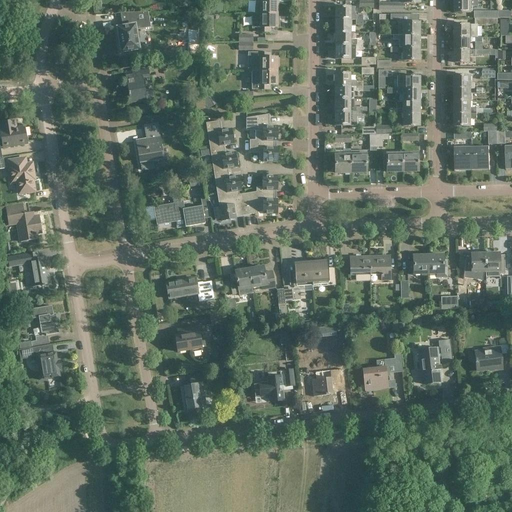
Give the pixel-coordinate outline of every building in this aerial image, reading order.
[(254,0),(255,1),(257,1),(257,5),(255,7),(255,14),(260,14),(277,14),(277,0),(270,0),(269,0),(254,0)] [(454,0),(454,13),(471,13),(471,5),(478,5),(477,0),(454,0)] [(335,7),(335,20),(350,20),(355,20),(362,20),(362,15),(356,15),(354,15),(354,7),(335,7)] [(139,49),(136,29),(140,28),(140,27),(148,25),(147,21),(149,21),(148,12),(120,12),(123,26),(117,27),(121,52),(139,49)] [(252,14),(252,28),(257,28),(257,32),(270,32),(270,28),(277,28),(277,14),(260,14),(255,14),(252,14)] [(408,15),(390,15),(390,19),(397,19),(397,23),(398,23),(398,35),(403,35),(419,35),(419,22),(408,22),(408,15)] [(478,24),(455,24),(455,37),(478,37),(478,25),(498,25),(498,19),(478,19),(478,24)] [(335,20),(335,33),(350,33),(350,20),(335,20)] [(355,41),(355,40),(350,40),(350,33),(335,33),(335,46),(362,46),(362,41),(355,41)] [(238,42),(252,42),(252,34),(238,34),(238,42)] [(403,35),(403,41),(403,48),(419,48),(419,35),(403,35)] [(455,37),(455,50),(470,50),(470,43),(471,43),(471,42),(488,42),(488,38),(482,38),(482,37),(478,37),(470,37),(455,37)] [(252,42),(238,42),(238,50),(252,50),(252,42)] [(335,59),(350,59),(355,59),(355,52),(357,52),(357,51),(362,51),(362,46),(335,46),(335,59)] [(403,48),(403,61),(419,61),(419,48),(403,48)] [(455,50),(455,63),(469,63),(469,57),(470,57),(470,50),(455,50)] [(257,53),(248,53),(248,71),(251,71),(257,71),(259,71),(277,71),(277,58),(270,58),(270,53),(257,53)] [(150,76),(148,67),(124,71),(130,103),(146,100),(146,104),(154,103),(152,91),(145,92),(142,78),(150,76)] [(494,69),(482,69),(482,78),(495,78),(495,71),(494,71),(494,69)] [(257,71),(251,71),(251,90),(270,90),(270,85),(277,85),(277,71),(259,71),(257,71)] [(349,81),(349,73),(335,73),(335,87),(362,87),(362,82),(356,82),(356,81),(349,81)] [(397,76),(397,89),(419,89),(419,76),(397,76)] [(454,76),(454,88),(471,88),(475,88),(475,83),(471,83),(471,76),(454,76)] [(353,92),(362,92),(362,87),(335,87),(335,99),(349,100),(353,100),(353,92)] [(454,88),(454,101),(471,101),(471,88),(454,88)] [(419,89),(397,89),(390,89),(390,94),(403,94),(403,101),(419,101),(419,89)] [(195,98),(197,110),(204,109),(203,97),(195,98)] [(335,99),(335,112),(349,112),(354,113),(354,108),(353,108),(353,100),(349,100),(335,99)] [(419,114),(419,101),(403,101),(403,114),(419,114)] [(471,101),(454,101),(454,114),(471,114),(471,101)] [(335,112),(335,126),(349,126),(356,126),(356,118),(362,118),(362,116),(366,116),(366,113),(362,113),(354,113),(349,112),(335,112)] [(274,141),(277,141),(277,126),(269,126),(269,114),(246,118),(246,131),(255,131),(255,140),(274,140),(274,141)] [(403,114),(403,127),(419,127),(419,114),(403,114)] [(454,114),(454,126),(471,126),(471,119),(476,119),(476,114),(471,114),(454,114)] [(24,126),(16,127),(15,120),(2,123),(3,129),(0,129),(0,130),(3,148),(13,146),(13,145),(17,144),(17,145),(27,144),(24,126)] [(223,145),(233,143),(231,129),(221,131),(220,121),(206,123),(209,147),(223,144),(223,145)] [(164,134),(162,122),(144,125),(147,139),(136,141),(140,161),(142,170),(153,168),(152,159),(163,157),(159,135),(164,134)] [(488,132),(488,144),(497,144),(497,131),(488,132)] [(497,144),(505,144),(505,138),(505,131),(497,131),(497,144)] [(388,140),(387,134),(375,135),(375,147),(382,147),(381,140),(388,140)] [(255,140),(249,140),(249,153),(259,153),(259,162),(277,162),(277,148),(274,148),(274,141),(274,140),(255,140)] [(227,168),(237,167),(235,153),(225,154),(223,145),(223,144),(209,147),(213,170),(227,168)] [(455,148),(455,171),(472,170),(472,147),(455,148)] [(490,170),(489,147),(472,147),(472,170),(490,170)] [(350,173),(351,173),(350,155),(343,155),(343,151),(335,151),(335,155),(334,155),(335,168),(337,168),(337,173),(344,173),(345,175),(349,175),(350,173)] [(351,151),(351,155),(350,155),(351,173),(364,172),(364,167),(366,167),(366,151),(351,151)] [(418,166),(418,153),(402,154),(402,172),(415,171),(415,166),(418,166)] [(389,167),(389,172),(402,172),(402,154),(386,154),(386,167),(389,167)] [(33,173),(32,163),(22,165),(21,159),(9,161),(10,167),(8,167),(11,183),(17,182),(18,192),(24,191),(25,193),(35,191),(32,173),(33,173)] [(217,194),(238,190),(241,190),(239,176),(229,178),(227,168),(213,170),(217,194)] [(256,192),(243,194),(244,199),(250,198),(251,200),(274,200),(274,199),(274,190),(277,190),(277,176),(263,176),(263,187),(256,187),(256,192)] [(217,194),(219,207),(213,208),(215,220),(221,219),(221,221),(235,219),(235,217),(242,216),(239,194),(238,190),(217,194)] [(277,214),(277,199),(274,199),(274,200),(251,200),(250,198),(244,199),(243,194),(239,194),(242,216),(258,213),(258,212),(263,212),(263,214),(277,214)] [(202,206),(182,209),(180,199),(173,201),(173,204),(154,207),(157,225),(184,220),(185,227),(205,224),(202,206)] [(17,224),(20,242),(37,239),(36,234),(42,233),(39,216),(32,217),(31,213),(24,214),(22,204),(5,207),(8,225),(17,224)] [(50,284),(48,274),(47,274),(46,270),(48,270),(46,257),(39,258),(38,252),(24,254),(25,261),(28,261),(32,284),(29,284),(30,287),(50,284)] [(500,276),(499,253),(485,254),(485,272),(485,277),(500,276)] [(485,254),(470,254),(471,272),(485,272),(485,254)] [(428,255),(413,255),(413,262),(409,263),(410,274),(413,274),(413,275),(428,274),(428,255)] [(443,260),(443,255),(428,255),(428,274),(436,274),(436,278),(447,277),(447,260),(443,260)] [(370,275),(381,275),(381,281),(390,280),(390,257),(376,258),(376,256),(370,257),(370,275)] [(350,275),(355,275),(355,282),(370,281),(370,275),(370,257),(350,257),(350,275)] [(312,285),(327,284),(327,286),(335,285),(334,267),(328,267),(327,262),(311,263),(312,285)] [(289,274),(290,286),(284,286),(284,289),(285,301),(293,300),(292,288),(298,288),(298,286),(312,285),(311,263),(294,265),(295,270),(296,270),(297,273),(289,274)] [(272,271),(264,273),(263,267),(249,269),(252,287),(261,286),(261,288),(263,289),(274,287),(272,271)] [(249,269),(235,271),(237,283),(233,283),(233,282),(226,283),(228,295),(235,294),(234,289),(238,289),(238,290),(252,287),(249,269)] [(195,278),(166,283),(169,299),(198,294),(195,278)] [(400,291),(400,299),(408,299),(407,281),(400,281),(400,285),(400,291)] [(205,301),(214,299),(211,282),(202,283),(205,301)] [(16,295),(15,284),(8,285),(10,300),(20,299),(19,295),(16,295)] [(285,306),(285,301),(284,289),(277,290),(278,307),(285,306)] [(457,297),(441,297),(441,310),(457,309),(457,297)] [(32,319),(38,318),(41,336),(47,335),(58,333),(56,319),(53,319),(51,306),(30,310),(32,319)] [(226,323),(224,312),(208,315),(210,326),(226,323)] [(180,330),(181,335),(175,336),(177,352),(192,349),(192,352),(202,351),(199,333),(202,332),(201,326),(180,330)] [(498,329),(500,344),(508,343),(506,328),(498,329)] [(36,340),(30,341),(31,342),(32,348),(49,345),(48,338),(47,335),(41,336),(35,337),(36,340)] [(53,352),(52,344),(49,345),(32,348),(29,349),(30,358),(36,357),(36,356),(37,356),(37,355),(53,352)] [(418,350),(422,384),(441,382),(439,362),(442,362),(442,363),(452,362),(450,346),(440,347),(440,348),(437,348),(418,350)] [(474,352),(475,360),(474,360),(476,371),(493,369),(493,370),(502,369),(499,348),(483,350),(483,351),(474,352)] [(56,352),(37,355),(41,379),(60,376),(59,368),(62,367),(60,359),(58,360),(56,352)] [(403,368),(401,354),(394,354),(395,369),(403,368)] [(366,383),(367,391),(391,388),(390,381),(387,381),(386,374),(389,372),(388,359),(376,361),(377,368),(363,370),(364,383),(366,383)] [(332,387),(345,386),(343,369),(315,372),(316,379),(311,380),(313,397),(332,395),(332,387)] [(292,386),(293,385),(292,370),(267,373),(268,383),(253,385),(255,398),(266,396),(267,402),(283,400),(282,391),(282,387),(292,386)] [(190,385),(183,386),(187,409),(201,407),(206,406),(205,398),(201,373),(189,375),(190,385)]
